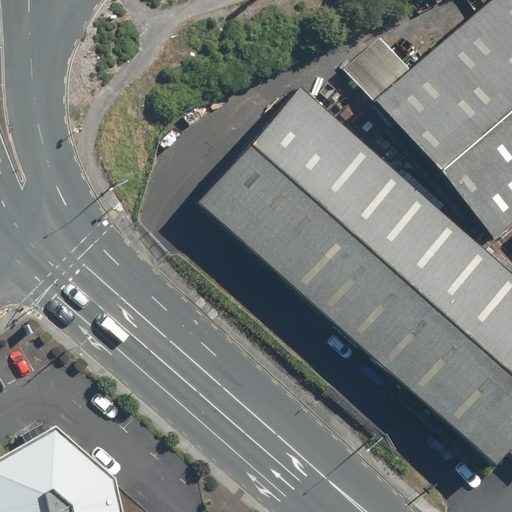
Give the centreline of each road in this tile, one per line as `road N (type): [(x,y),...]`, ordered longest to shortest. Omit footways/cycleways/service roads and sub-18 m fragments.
road 1 (secondary): [(67,203),(101,248),(314,436),(382,511)]
road 2 (secondary): [(341,511),(286,476),(15,243)]
road 3 (secondary): [(34,52),(44,137),(67,203)]
